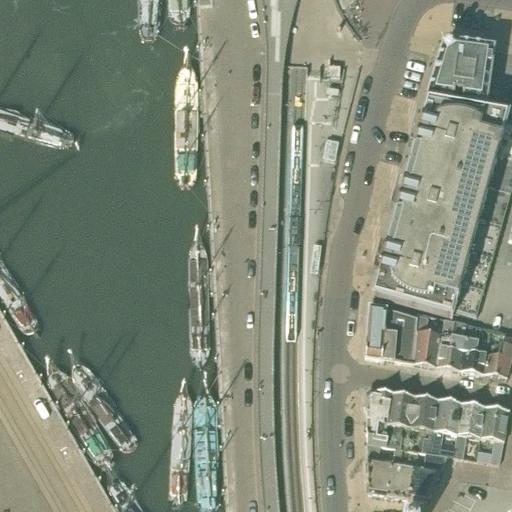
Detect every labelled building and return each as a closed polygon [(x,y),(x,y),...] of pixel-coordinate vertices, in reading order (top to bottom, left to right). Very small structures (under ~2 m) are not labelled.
[(484,108),(493,52),(449,46),(449,45),(441,50),(442,51),(427,100),(452,104),(453,96),(462,97),(460,105),(484,108)] [(407,149),(413,151),(407,171),(509,199),(511,188),(511,120),(425,105),(419,127),(413,125),(410,137),(416,138),(416,139),(410,138),(407,149)] [(395,215),(389,235),(491,263),(509,199),(407,171),(401,191),(396,189),(392,201),(398,202),(398,203),(392,202),(389,213),(395,215)] [(371,278),(377,279),(371,300),(450,322),(452,315),(475,322),(491,263),(389,235),(384,255),(378,253),(375,265),(380,267),(380,268),(374,266),(371,278)] [(413,368),(416,320),(395,314),(368,310),(364,361),(413,368)] [(439,351),(441,339),(441,338),(425,336),(426,322),(416,318),(416,320),(413,368),(436,372),(439,351)] [(459,375),(464,344),(441,339),(439,351),(436,372),(459,375)] [(494,351),(487,350),(483,379),(506,382),(511,353),(511,340),(501,339),(498,355),(493,354),(494,351)] [(483,379),(487,350),(476,348),(477,346),(464,344),(459,375),(483,379)] [(365,397),(365,424),(381,426),(386,427),(391,397),(369,394),(365,397)] [(401,431),(410,432),(414,401),(391,397),(386,427),(393,429),(391,435),(391,438),(398,440),(397,446),(398,447),(401,431)] [(419,456),(429,458),(437,404),(414,401),(410,432),(427,435),(426,442),(422,441),(419,456)] [(429,458),(446,460),(453,461),(462,408),(437,404),(429,458)] [(485,411),(462,408),(453,461),(461,463),(465,441),(480,443),(485,411)] [(508,415),(485,411),(480,443),(492,445),(490,458),(477,456),(475,465),(499,468),(508,415)] [(381,426),(365,424),(366,448),(379,449),(386,451),(393,451),(397,452),(398,447),(397,446),(398,440),(391,438),(391,435),(380,433),(381,426)] [(379,449),(366,448),(367,461),(368,496),(386,499),(392,456),(387,456),(386,464),(377,462),(379,449)] [(393,451),(392,456),(386,499),(408,502),(413,468),(399,466),(401,453),(397,452),(393,451)] [(446,460),(429,458),(419,456),(419,457),(424,458),(422,470),(413,468),(408,502),(426,505),(441,473),(446,460)]
